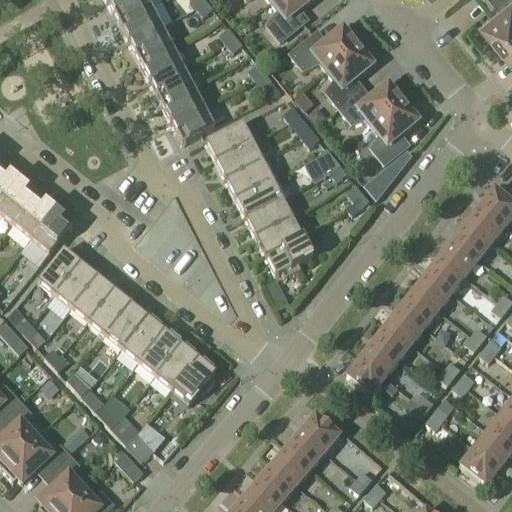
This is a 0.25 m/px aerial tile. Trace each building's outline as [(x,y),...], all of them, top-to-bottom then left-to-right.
[(102,0),(107,9),(124,0),(102,0)] [(124,0),(107,9),(117,29),(150,12),(143,0),(124,0)] [(196,14),(205,6),(200,0),(195,0),(189,5),(196,14)] [(294,18),(315,1),(313,0),(278,0),(270,7),(277,16),(266,32),(279,47),(303,28),(294,18)] [(511,0),(499,0),(504,5),(483,22),(498,40),(511,29),(511,0)] [(203,23),(212,15),(205,6),(196,14),(203,23)] [(150,12),(117,29),(128,49),(161,32),(150,12)] [(511,29),(498,40),(495,43),(506,56),(509,54),(511,57),(511,29)] [(128,49),(139,70),(171,52),(161,32),(128,49)] [(225,50),(234,43),(228,34),(218,42),(225,50)] [(313,41),(289,60),(302,75),(319,68),(326,77),(359,51),(358,50),(348,38),(346,40),(341,34),(321,51),(313,41)] [(232,59),(241,51),(234,43),(225,50),(232,59)] [(333,86),(325,98),(338,114),(358,97),(350,88),(371,71),(367,66),(369,64),(359,51),(326,77),(333,86)] [(139,70),(149,90),(182,73),(171,52),(139,70)] [(247,78),(254,86),(264,79),(257,70),(247,78)] [(182,73),(149,90),(160,110),(192,93),(182,73)] [(261,95),(271,87),(264,79),(254,86),(261,95)] [(358,97),(338,114),(351,130),(364,124),(371,133),(404,107),(404,106),(393,94),(391,96),(387,90),(366,107),(358,97)] [(192,93),(160,110),(170,130),(203,113),(192,93)] [(379,142),(370,154),(383,170),(404,154),(396,144),(416,127),(412,122),(414,120),(404,107),(371,133),(379,142)] [(181,151),(214,134),(203,113),(170,130),(181,151)] [(292,113),(282,121),(288,129),(298,121),(292,113)] [(241,128),(204,148),(214,168),(251,148),(241,128)] [(306,131),(296,138),(302,146),(303,146),(312,139),(306,131)] [(312,139),(303,146),(302,146),(309,154),(318,147),(312,139)] [(214,168),(224,187),(261,167),(251,148),(214,168)] [(333,165),(324,172),(330,180),(339,173),(333,165)] [(224,187),(234,206),(271,186),(261,167),(224,187)] [(346,180),(339,173),(330,180),(336,188),(346,180)] [(0,174),(0,209),(17,189),(0,174)] [(271,186),(234,206),(244,225),(281,206),(271,186)] [(35,203),(17,189),(0,209),(0,222),(12,232),(35,203)] [(354,191),(344,199),(352,207),(361,200),(354,191)] [(511,222),(511,209),(492,194),(479,212),(504,232),(511,222)] [(368,208),(361,200),(352,207),(359,216),(368,208)] [(53,217),(35,203),(12,232),(29,246),(53,217)] [(244,225),(254,244),(291,225),(281,206),(244,225)] [(479,212),(465,229),(491,249),(504,232),(479,212)] [(71,232),(53,217),(29,246),(30,247),(23,256),(41,270),(48,261),(71,232)] [(264,263),(301,244),(291,225),(254,244),(264,263)] [(465,229),(452,246),(478,266),(491,249),(465,229)] [(297,271),(312,264),(301,244),(264,263),(265,265),(275,283),(281,280),(283,284),(299,276),(297,271)] [(464,283),(478,266),(452,246),(438,263),(464,283)] [(62,255),(36,288),(53,302),(80,269),(62,255)] [(425,280),(451,300),(464,283),(438,263),(425,280)] [(53,302),(70,316),(96,283),(80,269),(53,302)] [(451,300),(425,280),(412,297),(438,317),(451,300)] [(96,283),(70,316),(87,329),(113,296),(96,283)] [(113,296),(87,329),(104,343),(130,310),(113,296)] [(438,317),(412,297),(398,314),(424,334),(438,317)] [(511,308),(502,300),(496,308),(506,316),(511,308)] [(490,316),(500,324),(506,316),(496,308),(490,316)] [(104,343),(120,356),(147,323),(130,310),(104,343)] [(424,334),(398,314),(385,331),(411,351),(424,334)] [(23,323),(14,331),(21,339),(30,331),(23,323)] [(120,356),(137,370),(164,337),(147,323),(120,356)] [(28,346),(37,338),(30,331),(21,339),(28,346)] [(411,351),(385,331),(372,348),(398,368),(411,351)] [(475,334),(469,342),(479,350),(485,342),(475,334)] [(180,351),(164,337),(137,370),(154,383),(180,351)] [(463,350),(473,358),(479,350),(469,342),(463,350)] [(499,354),(489,346),(483,353),(494,361),(499,354)] [(398,368),(372,348),(358,365),(384,385),(398,368)] [(171,397),(197,364),(180,351),(154,383),(171,397)] [(478,361),(488,369),(494,361),(483,353),(478,361)] [(52,355),(43,363),(50,371),(59,362),(52,355)] [(57,378),(66,370),(59,362),(50,371),(57,378)] [(199,366),(199,365),(197,364),(171,397),(188,411),(198,398),(203,401),(214,387),(210,384),(214,378),(199,366)] [(345,382),(370,403),(384,385),(358,365),(345,382)] [(459,376),(449,368),(443,376),(453,384),(459,376)] [(437,384),(447,392),(453,384),(443,376),(437,384)] [(463,379),(457,387),(466,395),(473,387),(463,379)] [(451,394),(460,402),(466,395),(457,387),(451,394)] [(0,396),(0,427),(20,409),(5,392),(0,396)] [(422,402),(416,410),(426,418),(432,410),(422,402)] [(453,412),(443,404),(430,421),(440,429),(453,412)] [(511,404),(499,421),(511,430),(511,404)] [(0,474),(1,475),(35,444),(20,427),(29,419),(20,409),(0,427),(0,429),(7,437),(0,444),(0,474)] [(410,418),(420,425),(426,418),(416,410),(410,418)] [(103,428),(109,435),(118,427),(112,420),(103,428)] [(314,421),(299,438),(324,459),(339,442),(314,421)] [(424,429),(434,437),(440,429),(430,421),(424,429)] [(486,438),(511,458),(511,457),(511,430),(499,421),(486,438)] [(116,443),(125,435),(118,427),(109,435),(116,443)] [(70,455),(87,441),(81,433),(63,447),(70,455)] [(285,454),(310,475),(324,459),(299,438),(285,454)] [(472,454),(498,475),(511,458),(486,438),(472,454)] [(136,440),(124,451),(141,469),(152,458),(136,440)] [(21,489),(39,472),(47,481),(68,462),(59,452),(50,460),(35,444),(1,475),(12,488),(16,484),(21,489)] [(285,454),(271,470),(296,492),(310,475),(285,454)] [(458,472),(484,492),(498,475),(472,454),(458,472)] [(142,480),(124,460),(123,459),(114,468),(133,488),(142,480)] [(42,511),(40,511),(66,511),(83,496),(68,480),(77,471),(68,462),(47,481),(56,490),(37,507),(42,511)] [(282,508),(296,492),(271,470),(257,487),(282,508)] [(371,486),(361,477),(355,485),(364,493),(371,486)] [(358,501),(364,493),(355,485),(348,492),(358,501)] [(243,503),(253,511),(278,511),(282,508),(257,487),(243,503)] [(385,498),(375,489),(369,497),(378,506),(385,498)] [(92,506),(83,496),(66,511),(110,511),(112,511),(100,499),(92,506)] [(362,504),(371,511),(372,511),(378,506),(369,497),(362,504)] [(253,511),(243,503),(235,511),(253,511)]
